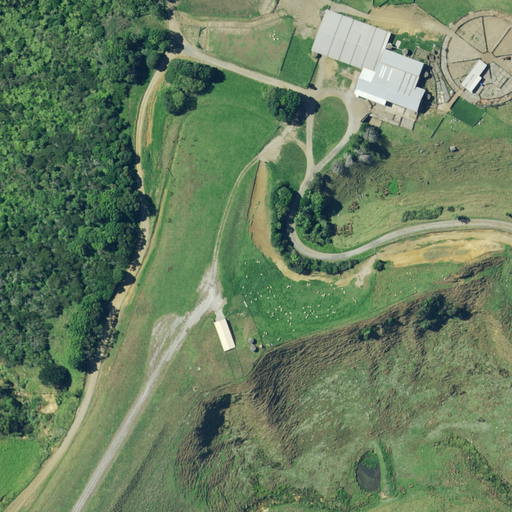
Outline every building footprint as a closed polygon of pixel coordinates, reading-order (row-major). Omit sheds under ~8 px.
[(393,34),(328,11),(313,52),(365,70),(378,75),(387,50),(393,34)] [(428,64),(387,50),(378,75),(377,77),(417,92),(419,88),(428,64)] [(487,66),(480,60),(462,85),(471,92),(482,78),(479,76),(487,66)] [(429,91),(419,88),(417,92),(377,77),(378,75),(365,70),(356,95),(386,106),(388,101),(421,113),(429,91)] [(227,319),(215,323),(226,352),(237,348),(227,319)]
